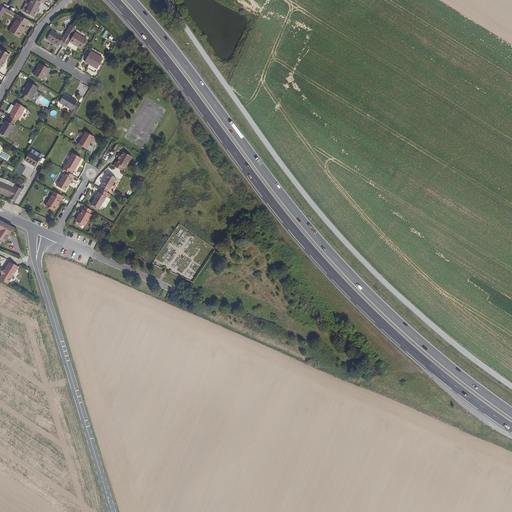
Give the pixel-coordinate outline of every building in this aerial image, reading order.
[(10,33),(20,38),(29,20),(19,15),(10,33)] [(51,31),(46,41),(58,48),(60,46),(63,47),(69,37),(73,28),(70,26),(64,38),(51,31)] [(63,47),(67,50),(70,43),(83,50),(87,42),(74,35),(72,39),(69,37),(63,47)] [(3,48),(0,51),(0,72),(12,53),(3,48)] [(92,54),(86,63),(90,65),(89,68),(95,71),(101,60),(92,54)] [(30,73),(40,79),(47,67),(37,62),(30,73)] [(19,93),(30,99),(37,87),(26,81),(19,93)] [(79,101),(63,92),(59,101),(74,109),(79,101)] [(24,107),(15,103),(13,106),(8,104),(5,112),(12,115),(9,119),(14,122),(16,118),(18,119),(24,107)] [(0,128),(0,133),(8,138),(15,126),(13,125),(14,122),(9,119),(8,122),(4,121),(0,128)] [(84,132),(78,145),(88,149),(94,137),(84,132)] [(114,162),(112,166),(121,171),(122,168),(124,169),(131,157),(122,152),(116,163),(114,162)] [(41,160),(30,154),(26,162),(36,168),(41,160)] [(81,159),(72,154),(62,170),(68,173),(71,175),(81,159)] [(65,176),(59,187),(68,192),(74,181),(73,180),(75,177),(71,175),(68,173),(66,176),(65,176)] [(102,186),(100,190),(106,193),(108,189),(110,190),(116,179),(107,174),(101,185),(102,186)] [(0,192),(19,201),(25,188),(17,185),(15,188),(0,181),(0,192)] [(90,204),(99,210),(108,195),(106,193),(100,190),(90,204)] [(63,197),(55,192),(47,207),(56,212),(63,201),(61,200),(63,197)] [(75,222),(84,227),(93,212),(84,206),(75,222)] [(10,231),(2,225),(0,223),(0,244),(2,246),(10,231)] [(8,260),(0,277),(0,279),(10,284),(18,265),(8,260)]
